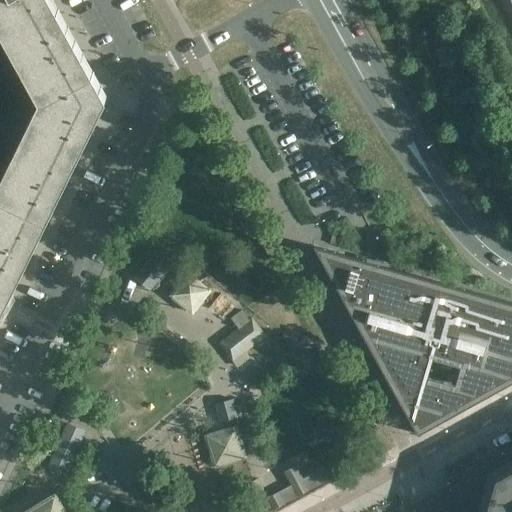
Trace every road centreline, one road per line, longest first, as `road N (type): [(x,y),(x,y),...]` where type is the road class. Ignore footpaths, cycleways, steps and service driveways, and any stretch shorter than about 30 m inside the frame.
road 1 (residential): [(0,418),(143,123),(144,77)]
road 2 (secondary): [(310,0),(409,164),(432,180)]
road 3 (secondary): [(432,180),(428,155),(341,0)]
road 4 (residential): [(144,77),(286,0)]
